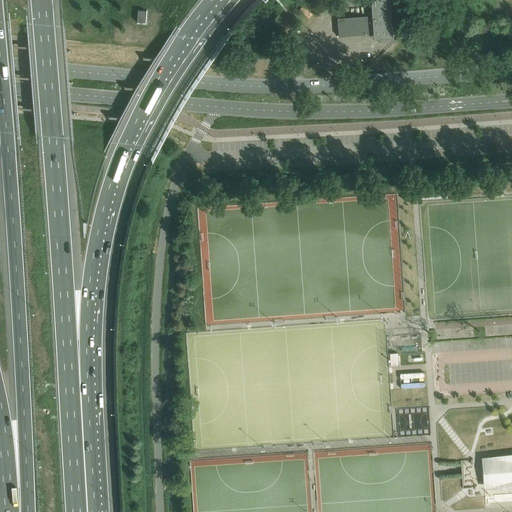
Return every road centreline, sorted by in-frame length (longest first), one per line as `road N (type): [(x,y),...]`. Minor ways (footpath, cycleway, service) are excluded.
road 1 (secondary): [(511,70),(278,87),(0,65)]
road 2 (motorway): [(0,42),(27,511)]
road 3 (motorway): [(72,394),(97,231),(116,165),(157,77),(211,0)]
road 4 (unclassified): [(159,511),(154,365),(163,236),(183,163),(218,107)]
road 5 (motorway): [(72,394),(42,0)]
road 6 (secondary): [(218,107),(349,113),(511,100)]
road 7 (secondary): [(0,88),(218,107)]
